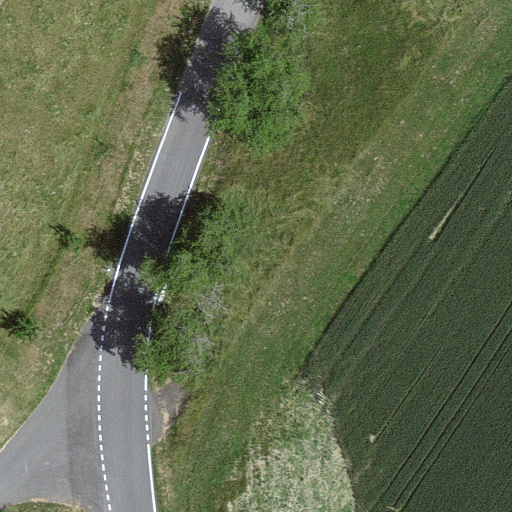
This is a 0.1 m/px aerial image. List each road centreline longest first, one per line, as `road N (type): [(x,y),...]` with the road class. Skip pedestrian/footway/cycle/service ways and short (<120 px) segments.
road 1 (tertiary): [(115,419),(173,179),(239,0)]
road 2 (unclassified): [(0,479),(115,419)]
